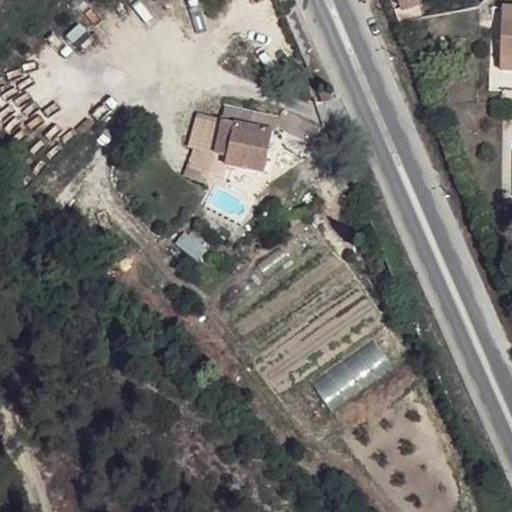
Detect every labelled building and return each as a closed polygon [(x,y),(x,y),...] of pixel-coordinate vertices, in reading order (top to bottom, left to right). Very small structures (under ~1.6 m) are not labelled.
[(126,0),(98,22),(132,65),(168,37),(139,0),(126,0)] [(500,71),(511,71),(511,8),(503,8),(500,71)] [(265,174),(274,132),(276,126),(293,135),(301,120),(284,111),(279,121),(225,110),(223,121),(216,153),(216,154),(228,157),(226,166),(265,174)] [(198,115),(191,147),(216,153),(223,121),(198,115)] [(293,135),(312,146),(320,129),(301,120),(293,135)] [(204,184),(216,154),(196,150),(186,177),(204,184)]
